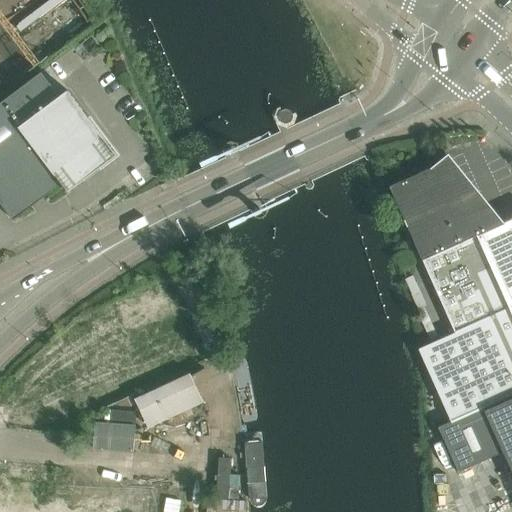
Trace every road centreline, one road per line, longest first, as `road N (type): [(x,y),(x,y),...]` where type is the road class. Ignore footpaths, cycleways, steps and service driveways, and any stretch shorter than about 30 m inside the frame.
road 1 (tertiary): [(93,256),(174,210),(391,113)]
road 2 (tertiary): [(0,345),(93,256)]
